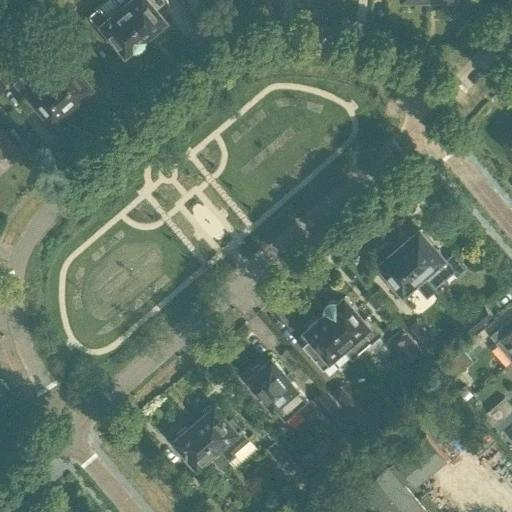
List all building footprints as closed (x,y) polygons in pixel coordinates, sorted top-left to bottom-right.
[(49,0),(73,28),(82,20),(65,0),(49,0)] [(115,0),(104,0),(88,15),(103,33),(106,30),(125,52),(132,46),(133,47),(135,47),(136,47),(138,47),(139,47),(140,46),(142,45),(143,43),(143,42),(143,41),(143,40),(143,38),(143,37),(144,36),(115,0)] [(168,2),(166,0),(115,0),(144,36),(164,18),(158,11),(168,2)] [(59,13),(49,21),(61,36),(71,28),(59,13)] [(82,67),(72,55),(67,59),(66,57),(55,67),(53,64),(44,71),(43,72),(69,102),(79,94),(82,95),(87,90),(88,86),(90,85),(77,71),(82,67)] [(44,71),(38,64),(30,71),(28,69),(16,79),(28,93),(24,97),(34,108),(38,105),(50,119),(51,118),(56,117),(61,113),(61,109),(69,102),(43,72),(44,71)] [(0,165),(19,150),(0,127),(0,165)] [(446,258),(421,229),(412,237),(408,237),(402,241),(402,246),(401,246),(425,274),(435,286),(454,271),(457,275),(467,266),(455,251),(446,258)] [(435,286),(425,274),(401,246),(382,263),(393,276),(387,281),(400,295),(415,282),(428,297),(438,289),(435,286)] [(328,311),(327,312),(352,341),(359,350),(371,340),(372,342),(383,333),(368,315),(365,317),(346,295),(339,302),(337,301),(335,301),(334,301),(332,301),(330,302),(328,304),(327,306),(327,309),(328,311)] [(474,330),(493,314),(485,304),(466,320),(474,330)] [(352,341),(327,312),(306,329),(312,336),(303,344),(324,369),(334,360),(333,359),(345,349),(353,358),(361,352),(359,350),(352,341)] [(511,317),(492,335),(511,358),(511,317)] [(418,321),(407,330),(423,350),(434,340),(418,321)] [(427,354),(423,350),(407,330),(406,331),(403,327),(390,339),(413,365),(427,354)] [(453,377),(474,360),(464,349),(444,366),(453,377)] [(309,399),(273,357),(263,366),(258,365),(252,370),(253,375),(250,377),(264,393),(260,397),(269,407),(273,403),(287,419),(309,399)] [(365,430),(374,422),(341,384),(331,392),(365,430)] [(459,391),(466,399),(473,393),(466,385),(459,391)] [(313,399),(339,428),(351,417),(325,388),(313,399)] [(494,425),(511,411),(511,409),(511,403),(505,396),(485,414),(494,425)] [(216,404),(213,406),(212,404),(203,411),(205,414),(196,421),(229,460),(237,453),(235,451),(250,438),(241,427),(243,426),(233,415),(228,418),(216,404)] [(500,431),(511,420),(511,412),(511,411),(494,425),(500,431)] [(362,429),(351,417),(339,428),(335,431),(346,444),(362,429)] [(196,421),(187,429),(186,427),(177,434),(179,436),(177,438),(189,452),(184,456),(194,468),(211,453),(222,466),(229,460),(196,421)] [(253,427),(261,436),(268,430),(259,421),(253,427)] [(417,484),(447,459),(436,446),(427,435),(397,459),(397,460),(366,486),(387,511),(427,511),(405,485),(413,478),(417,484)] [(295,479),(304,471),(276,440),(267,447),(295,479)] [(211,511),(225,511),(212,496),(203,503),(211,511)]
